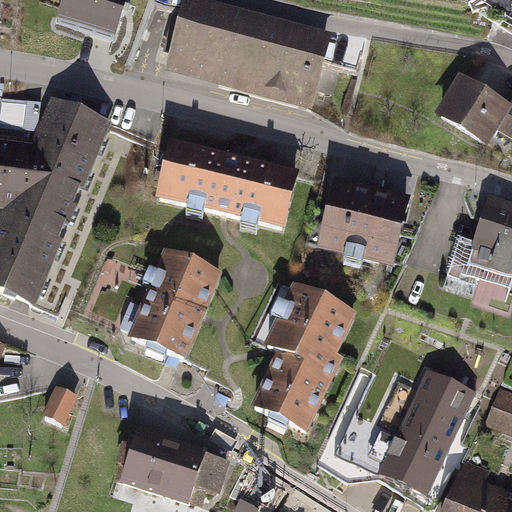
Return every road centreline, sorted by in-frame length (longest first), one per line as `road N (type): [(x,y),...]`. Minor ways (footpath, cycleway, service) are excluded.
road 1 (residential): [(0,63),(123,86),(511,187)]
road 2 (residential): [(343,511),(173,407),(0,325)]
road 3 (residential): [(511,62),(237,0)]
